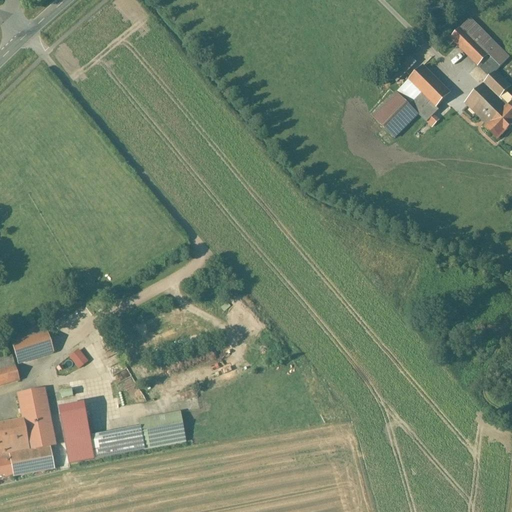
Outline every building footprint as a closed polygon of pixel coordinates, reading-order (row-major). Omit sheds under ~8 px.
[(443,9),(440,8),(439,8),(437,8),(435,9),(433,10),(432,11),(430,12),(430,14),(429,15),(429,16),(428,17),(428,19),(428,21),(429,22),(429,23),(430,24),(430,25),(432,27),(433,28),(435,29),(437,29),(439,30),(442,29),(443,28),(445,28),(446,27),(447,26),(448,25),(448,24),(449,22),(449,21),(449,19),(449,17),(449,16),(449,15),(448,13),(446,11),(445,10),(443,9)] [(510,59),(470,19),(461,28),(489,56),(501,68),(510,59)] [(489,56),(461,28),(450,38),(479,67),(489,56)] [(489,56),(479,67),(490,78),(496,72),(496,73),(501,68),(489,56)] [(403,59),(388,74),(397,83),(412,68),(403,59)] [(451,95),(423,67),(409,81),(422,94),(436,109),(437,109),(451,95)] [(496,73),(496,72),(490,78),(484,84),(500,99),(501,99),(501,98),(511,87),(496,73)] [(409,81),(397,93),(410,106),(422,94),(409,81)] [(500,99),(484,84),(465,104),(489,127),(508,107),(500,99)] [(410,106),(397,93),(373,118),(395,139),(419,115),(410,106)] [(422,94),(410,106),(419,115),(427,123),(439,111),(437,109),(436,109),(422,94)] [(489,127),(488,127),(489,127),(487,129),(498,140),(500,138),(511,126),(511,110),(508,107),(489,127)] [(43,320),(22,326),(24,332),(9,336),(18,365),(18,364),(53,353),(43,320)] [(206,336),(194,339),(197,348),(209,344),(206,336)] [(7,359),(0,360),(0,370),(15,367),(12,357),(7,359)] [(0,370),(0,386),(19,381),(15,367),(0,370)] [(73,382),(74,390),(66,391),(66,397),(87,395),(86,381),(73,382)] [(43,390),(18,395),(23,420),(29,452),(30,452),(29,451),(30,451),(45,448),(55,446),(43,390)] [(84,413),(59,418),(68,464),(92,460),(88,437),(84,413)] [(179,413),(138,421),(140,433),(139,433),(139,435),(140,434),(143,450),(184,442),(179,413)] [(23,420),(0,424),(0,457),(9,456),(29,452),(23,420)] [(138,428),(88,437),(92,460),(143,450),(140,434),(139,435),(139,433),(138,428)] [(30,451),(29,451),(30,452),(29,452),(9,456),(13,476),(13,478),(14,477),(23,475),(23,476),(24,475),(33,473),(33,474),(34,474),(34,473),(42,471),(43,472),(43,471),(52,469),(53,470),(49,448),(45,449),(45,448),(30,451)] [(9,456),(0,457),(0,475),(4,475),(4,477),(13,476),(9,456)]
